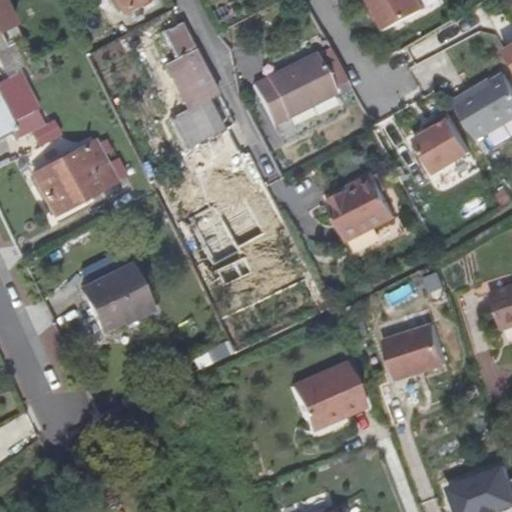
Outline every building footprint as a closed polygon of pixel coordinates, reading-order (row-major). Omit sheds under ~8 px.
[(0,0),(0,51),(21,41),(1,0),(0,0)] [(425,0),(374,0),(370,3),(378,17),(383,14),(387,21),(393,33),(432,11),(425,0)] [(383,14),(378,17),(382,24),(387,21),(383,14)] [(156,46),(180,92),(210,77),(182,21),(163,30),(168,41),(156,46)] [(320,51),(341,90),(350,86),(345,77),(329,47),(320,51)] [(277,125),(337,95),(317,55),(256,86),(277,125)] [(18,72),(7,78),(25,114),(37,108),(18,72)] [(13,139),(33,129),(25,114),(7,78),(0,81),(0,138),(10,133),(13,139)] [(484,90),(456,106),(479,145),(511,125),(511,89),(506,80),(485,92),(484,90)] [(176,130),(195,121),(180,92),(161,101),(176,130)] [(472,158),(449,119),(435,127),(439,132),(429,138),(416,145),(436,179),(472,158)] [(439,132),(435,127),(426,132),(429,138),(439,132)] [(34,175),(53,217),(114,186),(94,146),(34,175)] [(329,200),(349,239),(397,215),(375,173),(360,181),(362,186),(351,192),(350,190),(329,200)] [(351,192),(362,186),(360,181),(348,187),(350,190),(351,192)] [(149,310),(143,297),(130,268),(82,292),(102,333),(124,323),(149,310)] [(511,292),(491,300),(504,335),(511,332),(511,292)] [(431,325),(383,344),(398,383),(446,364),(431,325)] [(360,403),(342,358),(286,383),(306,427),(360,403)] [(509,511),(511,511),(511,480),(508,470),(452,492),(459,511),(509,511)] [(334,511),(329,499),(299,511),(334,511)]
